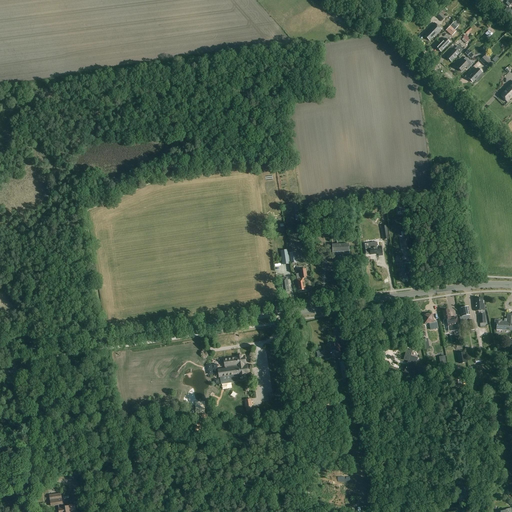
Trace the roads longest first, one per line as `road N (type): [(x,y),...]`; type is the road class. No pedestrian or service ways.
road 1 (secondary): [(276,313),(0,354)]
road 2 (secondary): [(511,285),(276,313)]
road 3 (tertiary): [(511,149),(358,0)]
road 4 (unclassified): [(312,511),(276,313)]
